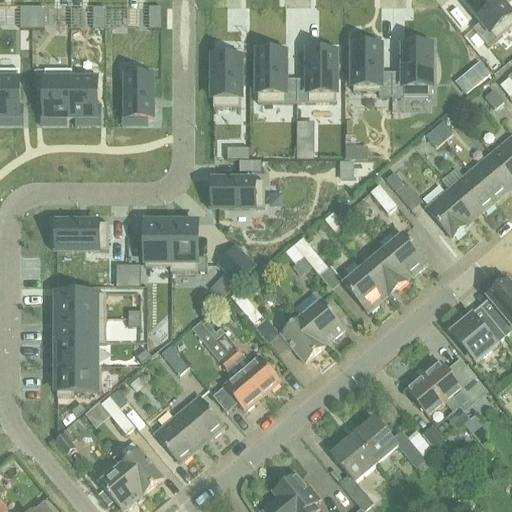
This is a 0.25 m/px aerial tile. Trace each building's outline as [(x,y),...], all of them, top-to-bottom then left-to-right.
[(497,0),(462,0),(481,23),(490,34),(511,17),(497,0)] [(0,8),(0,30),(12,31),(12,8),(0,8)] [(12,8),(12,31),(24,31),(25,8),(12,8)] [(73,9),(73,31),(85,31),(85,9),(73,9)] [(131,10),(130,32),(143,32),(143,10),(131,10)] [(481,23),(472,31),(486,49),(496,42),(490,34),(481,23)] [(346,62),(346,108),(373,108),(373,94),(374,62),(346,62)] [(397,95),(397,109),(425,109),(425,62),(398,62),(397,95)] [(481,64),(456,84),(466,97),(491,76),(481,64)] [(247,65),(247,111),(274,111),(275,98),(275,65),(247,65)] [(301,98),(301,112),(328,112),(328,65),(301,65),(301,98)] [(202,68),(202,115),(229,115),(229,69),(202,68)] [(501,89),(511,101),(511,99),(511,83),(510,81),(501,89)] [(105,88),(104,129),(132,130),(132,88),(105,88)] [(24,89),(23,128),(49,129),(50,90),(24,89)] [(50,90),(49,129),(76,129),(76,90),(50,90)] [(373,108),(373,118),(385,118),(385,94),(373,94),(373,108)] [(385,94),(385,118),(397,118),(397,109),(397,95),(385,94)] [(486,101),(496,114),(505,106),(495,94),(486,101)] [(274,111),(274,121),(287,121),(288,98),(275,98),(274,111)] [(288,98),(287,121),(300,121),(301,112),(301,98),(288,98)] [(444,124),(435,132),(445,144),(454,136),(444,124)] [(445,144),(435,132),(427,139),(436,151),(445,144)] [(511,141),(493,157),(511,179),(511,141)] [(313,161),(313,150),(297,150),(297,161),(313,161)] [(227,151),(227,163),(235,163),(249,163),(249,151),(227,151)] [(471,175),(496,205),(511,192),(511,179),(493,157),(471,175)] [(235,163),(235,175),(257,176),(258,163),(249,163),(235,163)] [(387,183),(397,195),(406,187),(396,175),(387,183)] [(449,193),(474,223),(496,205),(471,175),(449,193)] [(216,183),(216,210),(263,211),(263,183),(216,183)] [(372,196),(389,216),(398,209),(380,188),(372,196)] [(427,212),(452,242),(474,223),(449,193),(427,212)] [(326,223),(336,234),(344,227),(335,216),(326,223)] [(133,237),(132,281),(158,282),(159,243),(146,242),(146,237),(133,237)] [(385,255),(409,283),(429,267),(405,238),(385,255)] [(39,241),(38,269),(85,269),(85,242),(39,241)] [(304,242),(295,249),(305,260),(321,279),(329,271),(310,247),(309,248),(304,242)] [(159,243),(158,282),(184,282),(185,243),(159,243)] [(305,260),(295,249),(287,256),(297,267),(305,260)] [(365,271),(390,300),(409,283),(385,255),(365,271)] [(229,262),(220,271),(236,286),(245,278),(229,262)] [(390,300),(365,271),(345,287),(370,316),(390,300)] [(489,319),(505,339),(511,333),(511,288),(508,283),(488,300),(498,311),(489,319)] [(103,284),(103,306),(115,306),(115,284),(103,284)] [(115,284),(115,306),(127,306),(127,284),(115,284)] [(252,324),(269,344),(278,337),(256,311),(241,293),(232,300),(252,324)] [(302,322),(326,350),(346,333),(322,305),(302,322)] [(38,322),(38,334),(44,334),(44,337),(83,337),(83,313),(44,312),(44,322),(38,322)] [(505,339),(489,319),(479,327),(473,319),(452,336),(476,365),(497,348),(496,347),(505,339)] [(282,339),(305,367),(326,350),(302,322),(282,339)] [(203,327),(263,400),(282,385),(260,360),(251,367),(225,336),(221,331),(217,335),(207,324),(203,327)] [(123,325),(123,337),(132,338),(132,326),(123,325)] [(245,415),(263,400),(203,327),(201,325),(192,332),(220,365),(221,365),(227,373),(226,373),(234,382),(213,399),(228,416),(239,407),(245,415)] [(44,337),(43,361),(82,361),(83,337),(44,337)] [(123,337),(123,350),(131,350),(132,338),(123,337)] [(162,357),(180,379),(190,371),(172,349),(162,357)] [(37,363),(37,375),(43,375),(43,385),(82,385),(82,361),(43,361),(43,363),(37,363)] [(446,407),(453,415),(464,428),(471,422),(459,407),(483,387),(462,361),(447,373),(442,367),(433,374),(427,373),(425,371),(420,375),(446,407)] [(137,369),(127,377),(133,383),(142,375),(137,369)] [(429,421),(446,407),(420,375),(415,379),(416,381),(416,388),(407,395),(429,421)] [(383,410),(398,400),(383,377),(367,387),(383,410)] [(43,385),(43,415),(58,416),(58,410),(82,410),(82,385),(43,385)] [(119,394),(110,401),(121,413),(130,406),(119,394)] [(178,419),(203,449),(225,430),(200,400),(178,419)] [(102,409),(127,439),(136,431),(121,413),(110,401),(102,409)] [(129,413),(144,429),(151,423),(136,406),(129,413)] [(464,428),(453,415),(447,420),(457,433),(464,428)] [(477,417),(471,422),(464,428),(471,437),(485,426),(477,417)] [(156,437),(181,467),(203,449),(178,419),(156,437)] [(70,422),(60,429),(65,436),(75,428),(70,422)] [(353,442),(376,470),(399,451),(417,473),(427,465),(402,435),(393,443),(375,423),(353,442)] [(57,445),(66,457),(76,450),(72,445),(86,434),(79,425),(75,428),(65,436),(67,437),(57,445)] [(422,437),(438,456),(449,447),(433,428),(422,437)] [(339,487),(360,511),(367,511),(374,507),(356,486),(376,470),(353,442),(332,459),(349,479),(339,487)] [(476,458),(482,459),(486,455),(477,445),(473,448),(473,454),(476,458)] [(121,471),(144,499),(164,482),(141,454),(129,464),(121,456),(114,463),(121,471)] [(117,506),(121,511),(128,511),(144,499),(121,471),(101,488),(105,492),(99,497),(111,511),(117,506)] [(316,511),(314,509),(320,504),(310,491),(307,493),(296,479),(275,496),(278,501),(265,511),(316,511)]
